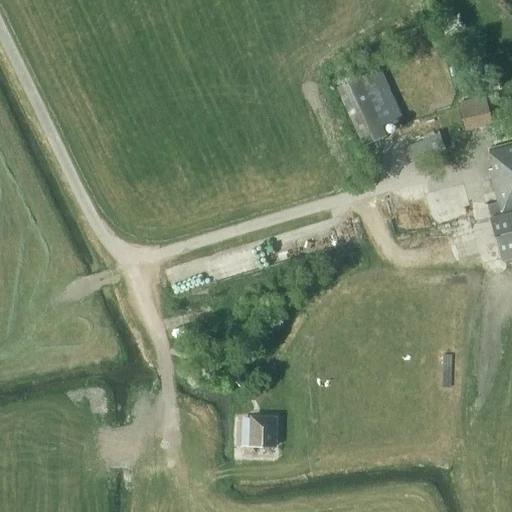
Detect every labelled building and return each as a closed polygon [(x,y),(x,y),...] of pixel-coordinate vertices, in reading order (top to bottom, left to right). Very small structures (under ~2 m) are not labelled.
[(364,147),(386,136),(382,126),(402,117),(380,68),(337,88),(364,147)] [(471,127),(492,122),(487,101),(466,106),(471,127)] [(412,163),(445,149),(432,117),(399,131),(412,163)] [(511,143),(488,150),(494,169),(489,170),(498,202),(487,205),(502,260),(511,257),(511,143)] [(252,439),(252,446),(274,447),(275,417),(252,416),(252,422),(243,421),(242,438),(252,439)]
